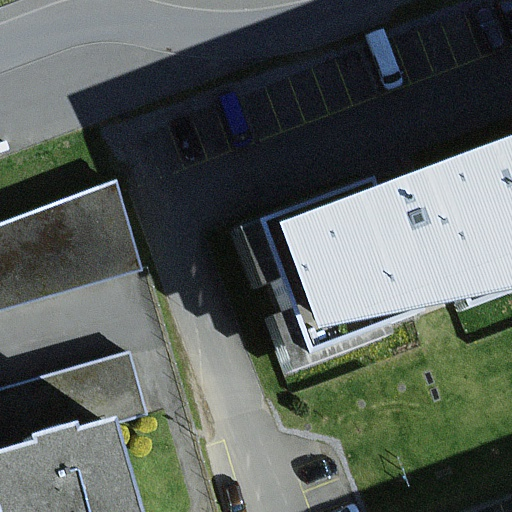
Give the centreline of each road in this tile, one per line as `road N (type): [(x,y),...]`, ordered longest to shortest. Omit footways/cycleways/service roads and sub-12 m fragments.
road 1 (residential): [(511,87),(172,214),(274,511)]
road 2 (residential): [(0,49),(97,22),(186,33),(281,29),(373,0)]
road 3 (unknown): [(97,22),(172,214)]
